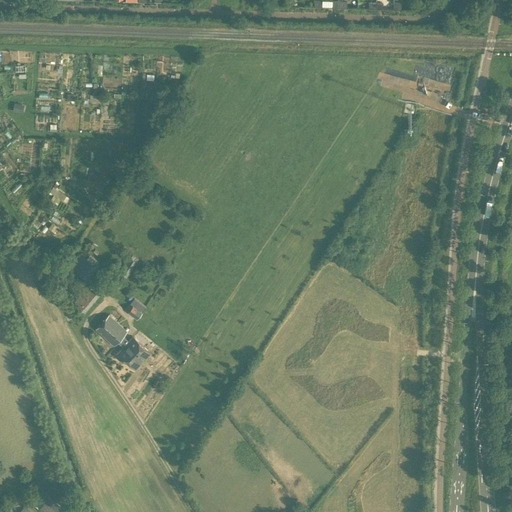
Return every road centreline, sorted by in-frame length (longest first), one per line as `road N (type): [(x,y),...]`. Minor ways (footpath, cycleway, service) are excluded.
road 1 (track): [(0,48),(189,55),(190,68),(137,142),(118,136)]
road 2 (track): [(192,511),(88,342),(86,325),(99,306)]
road 3 (primary): [(474,280),(455,503)]
road 4 (primary): [(486,503),(474,280)]
road 5 (primary): [(474,280),(494,165),(511,113)]
